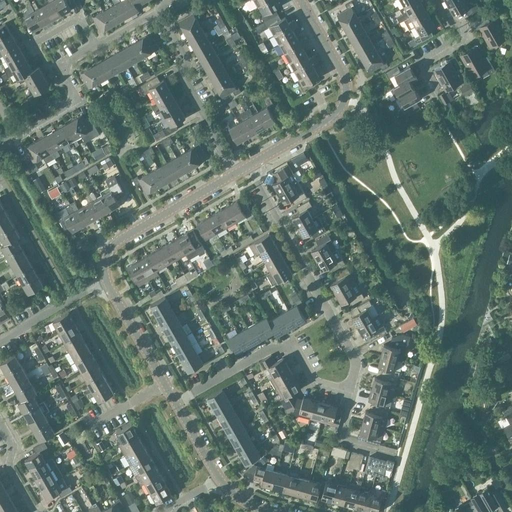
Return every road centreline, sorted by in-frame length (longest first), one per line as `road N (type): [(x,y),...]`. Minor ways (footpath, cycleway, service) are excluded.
road 1 (residential): [(349,388),(355,359),(248,166)]
road 2 (unclassified): [(248,166),(330,120),(344,99),(343,75),(300,0)]
road 3 (residential): [(0,145),(71,103),(68,59),(159,11)]
road 4 (residential): [(175,403),(271,349),(297,349),(315,379),(349,388)]
road 5 (unclassified): [(107,283),(114,244),(236,173)]
road 6 (residential): [(236,173),(159,11)]
road 7 (unclassified): [(175,403),(107,283)]
road 8 (residential): [(435,90),(425,64),(461,32),(435,0)]
